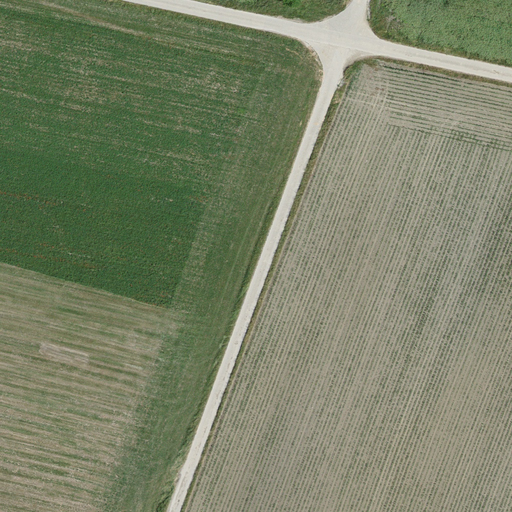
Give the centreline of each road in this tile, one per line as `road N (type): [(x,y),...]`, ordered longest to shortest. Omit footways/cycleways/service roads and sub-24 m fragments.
road 1 (track): [(174,511),(360,0)]
road 2 (unclassified): [(511,78),(158,0)]
